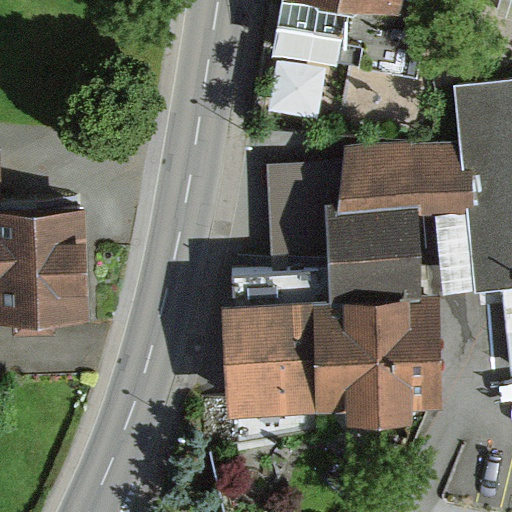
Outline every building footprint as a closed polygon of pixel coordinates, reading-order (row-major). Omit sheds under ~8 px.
[(511,0),(500,0),(497,10),(511,14),(511,0)] [(511,87),(452,89),(453,148),(455,202),(457,288),(511,286),(511,87)] [(336,293),(338,390),(431,387),(426,202),(455,202),(453,148),(331,152),(336,293)] [(0,302),(83,300),(80,207),(0,209),(0,302)] [(338,390),(336,293),(232,296),(235,393),(338,390)]
